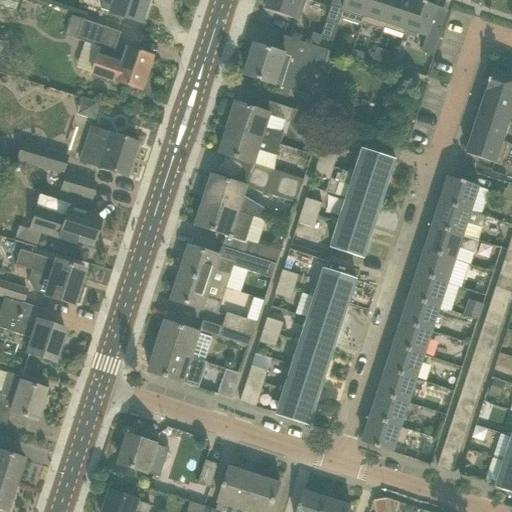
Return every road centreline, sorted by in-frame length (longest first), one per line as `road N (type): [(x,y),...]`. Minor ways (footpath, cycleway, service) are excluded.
road 1 (residential): [(511,44),(478,34),(342,463)]
road 2 (secondary): [(100,388),(225,0)]
road 3 (residential): [(342,463),(100,388)]
road 4 (residential): [(487,511),(342,463)]
road 5 (secondary): [(60,511),(100,388)]
